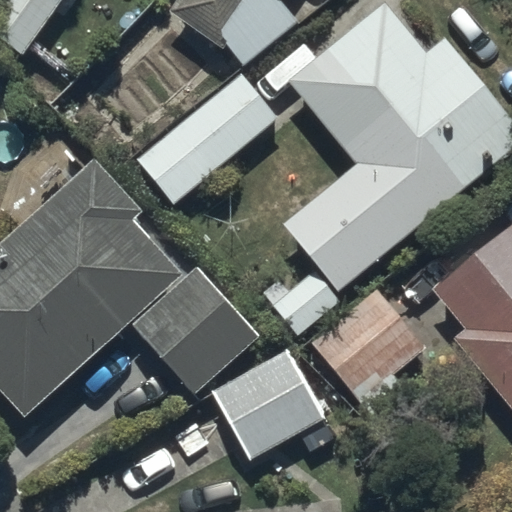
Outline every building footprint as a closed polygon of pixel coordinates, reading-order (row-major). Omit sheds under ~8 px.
[(64,0),(2,0),(0,4),(0,42),(22,58),(64,0)] [(174,0),(165,13),(213,46),(219,37),(240,67),(297,24),(279,1),(279,0),(174,0)] [(511,126),(444,39),(423,55),(390,12),(294,85),(408,232),(511,151),(511,126)] [(278,124),(238,75),(135,158),(174,208),(278,124)] [(0,396),(21,420),(179,278),(130,223),(139,215),(92,162),(0,244),(0,396)] [(450,338),(511,411),(511,224),(432,288),(463,328),(450,338)] [(256,335),(195,270),(132,329),(193,394),(256,335)] [(313,271),(269,306),(296,340),(340,305),(313,271)] [(377,292),(304,351),(381,446),(420,414),(391,377),(424,350),(377,292)] [(320,420),(283,354),(213,393),(250,459),(320,420)]
